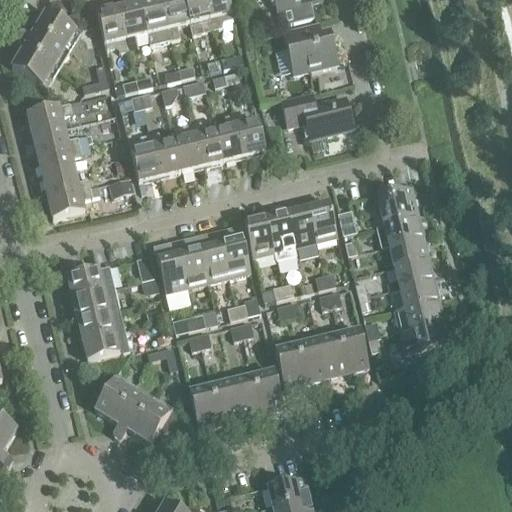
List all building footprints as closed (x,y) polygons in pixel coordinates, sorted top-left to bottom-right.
[(166,0),(166,1),(160,2),(171,46),(180,44),(177,32),(189,29),(181,0),(166,0)] [(189,29),(192,41),(213,36),(203,0),(181,0),(189,29)] [(203,0),(213,36),(221,34),(221,32),(223,27),(232,25),(231,18),(226,0),(203,0)] [(271,0),(276,16),(276,19),(279,19),(282,31),(314,22),(310,7),(322,4),(320,0),(271,0)] [(150,51),(171,46),(160,2),(154,4),(150,2),(138,5),(147,39),(150,51)] [(135,42),(147,39),(138,5),(126,8),(124,11),(118,13),(129,57),(138,54),(135,42)] [(119,59),(129,57),(118,13),(112,14),(109,12),(96,16),(105,56),(114,54),(119,57),(119,59)] [(45,18),(33,36),(69,58),(80,39),(80,38),(82,33),(78,18),(62,22),(60,27),(45,18)] [(293,81),(338,70),(329,36),(320,38),(318,29),(283,38),(293,81)] [(26,50),(22,55),(58,76),(69,58),(33,36),(30,41),(21,36),(19,37),(16,42),(17,44),(26,50)] [(46,95),(58,76),(22,55),(11,73),(46,95)] [(223,74),(237,71),(234,61),(221,64),(223,74)] [(208,77),(220,74),(218,65),(206,68),(208,77)] [(105,79),(103,71),(95,73),(97,81),(105,79)] [(191,72),(178,75),(180,84),(193,81),(191,72)] [(167,88),(180,84),(178,75),(165,78),(167,88)] [(236,78),(224,81),(226,90),(238,87),(236,78)] [(105,79),(97,81),(99,87),(99,88),(100,87),(106,86),(105,79)] [(214,93),(226,90),(224,81),(211,84),(214,93)] [(138,95),(151,91),(149,82),(136,85),(138,95)] [(136,85),(122,89),(124,98),(138,95),(136,85)] [(100,87),(102,95),(108,93),(106,86),(100,87)] [(203,87),(183,92),(185,102),(186,103),(206,98),(203,87)] [(88,90),(82,91),(84,99),(90,98),(88,90)] [(177,93),(162,97),(165,112),(172,110),(178,99),(177,93)] [(148,99),(140,101),(143,113),(151,111),(148,99)] [(305,129),(310,147),(352,137),(344,102),(313,110),(310,100),(280,107),(286,133),(305,129)] [(134,115),(143,113),(140,101),(131,103),(134,115)] [(26,119),(31,141),(63,133),(60,121),(71,118),(80,116),(78,108),(69,110),(69,109),(26,119)] [(242,117),(233,120),(244,162),(265,157),(257,125),(245,128),(242,117)] [(224,122),(227,132),(215,135),(222,167),(244,162),(233,120),(224,122)] [(200,128),(191,130),(201,172),(222,167),(215,135),(202,138),(200,128)] [(183,132),(185,143),(173,146),(181,177),(201,172),(191,130),(183,132)] [(31,141),(36,162),(88,149),(86,140),(66,145),(63,133),(31,141)] [(158,138),(149,140),(160,182),(181,177),(173,146),(161,149),(158,138)] [(138,188),(160,182),(149,140),(140,142),(143,153),(130,156),(138,188)] [(90,158),(88,149),(36,162),(42,183),(74,175),(71,163),(81,160),(90,158)] [(124,163),(115,165),(118,176),(127,174),(124,163)] [(77,187),(74,175),(42,183),(47,205),(90,194),(87,185),(77,187)] [(129,184),(108,190),(112,203),(133,197),(129,184)] [(101,200),(99,192),(90,194),(47,205),(52,226),(84,218),(81,205),(92,202),(101,200)] [(377,200),(384,231),(418,222),(411,192),(377,200)] [(328,208),(307,213),(315,248),(337,243),(328,208)] [(307,213),(286,218),(295,253),(315,248),(307,213)] [(338,219),(343,240),(356,237),(351,216),(338,219)] [(286,218),(265,223),(273,258),(276,267),(296,261),(295,253),(286,218)] [(423,244),(418,222),(384,231),(376,233),(381,254),(389,252),(423,244)] [(252,263),(273,258),(265,223),(243,229),(252,263)] [(218,237),(220,249),(229,284),(250,279),(239,232),(218,237)] [(229,284),(220,249),(218,237),(197,242),(208,289),(229,284)] [(187,294),(208,289),(197,242),(175,247),(187,294)] [(428,263),(423,244),(389,252),(394,272),(428,263)] [(345,249),(348,262),(357,259),(354,246),(345,249)] [(165,299),(187,294),(175,247),(153,253),(165,299)] [(141,287),(154,283),(149,262),(136,265),(141,287)] [(398,286),(390,288),(391,295),(433,285),(428,263),(394,272),(398,286)] [(98,274),(66,282),(71,303),(114,293),(109,272),(98,275),(98,274)] [(332,279),(323,281),(326,294),(335,292),(332,279)] [(318,296),(326,294),(323,281),(315,283),(318,296)] [(151,300),(158,298),(154,283),(141,287),(140,287),(143,297),(148,300),(151,300)] [(401,301),(404,314),(438,306),(433,285),(391,295),(392,296),(399,294),(401,301)] [(304,290),(306,299),(314,297),(312,288),(304,290)] [(364,288),(355,290),(358,303),(367,301),(364,288)] [(290,289),(281,291),(284,304),(293,302),(290,289)] [(276,306),(284,304),(281,291),(273,293),(276,306)] [(71,303),(76,325),(119,314),(114,293),(71,303)] [(338,297),(328,300),(331,313),(341,311),(338,297)] [(322,316),(331,313),(328,300),(318,302),(322,316)] [(370,314),(367,301),(358,303),(361,316),(370,314)] [(395,317),(400,337),(443,327),(438,306),(404,314),(395,317)] [(296,308),(286,310),(289,323),(299,321),(296,308)] [(244,309),(235,312),(239,324),(247,322),(244,309)] [(280,326),(289,323),(286,310),(276,313),(280,326)] [(230,326),(239,324),(235,312),(227,314),(230,326)] [(165,326),(162,313),(146,317),(149,330),(165,326)] [(76,325),(82,346),(124,336),(119,314),(76,325)] [(202,320),(193,322),(196,335),(205,333),(202,320)] [(172,327),(171,327),(174,340),(196,335),(193,322),(172,327)] [(451,356),(443,327),(400,337),(405,360),(435,352),(437,361),(451,356)] [(249,328),(240,331),(243,344),(253,341),(249,328)] [(368,346),(377,344),(380,343),(376,328),(364,330),(368,346)] [(233,346),(243,344),(240,331),(230,333),(233,346)] [(130,357),(124,336),(82,346),(87,367),(119,360),(130,357)] [(359,336),(338,341),(347,377),(368,372),(359,336)] [(207,338),(197,341),(201,354),(210,352),(207,338)] [(168,340),(157,342),(159,350),(170,347),(168,340)] [(191,356),(201,354),(197,341),(188,343),(191,356)] [(326,382),(347,377),(338,341),(317,346),(326,382)] [(380,356),(377,344),(368,346),(371,358),(380,356)] [(317,346),(296,351),(305,387),(326,382),(317,346)] [(284,393),(305,387),(296,351),(275,356),(284,393)] [(172,353),(147,359),(149,367),(166,363),(169,377),(177,375),(174,361),(172,353)] [(273,377),(252,382),(261,419),(282,413),(273,377)] [(116,381),(94,416),(113,427),(134,392),(116,381)] [(239,424),(261,419),(252,382),(231,387),(239,424)] [(231,387),(210,392),(219,429),(239,424),(231,387)] [(126,435),(131,438),(153,403),(134,392),(113,427),(118,430),(112,440),(113,442),(118,446),(120,445),(126,435)] [(198,434),(219,429),(210,392),(189,397),(198,434)] [(176,417),(153,403),(131,438),(150,450),(159,435),(164,438),(180,434),(176,417)] [(16,435),(0,425),(0,450),(5,454),(16,435)] [(0,450),(0,469),(2,471),(5,473),(9,472),(12,467),(11,463),(7,461),(2,458),(5,454),(0,450)] [(267,492),(271,511),(277,511),(309,504),(304,483),(267,492)]
